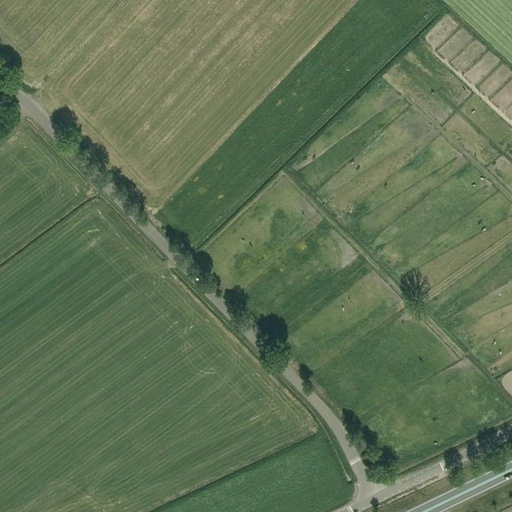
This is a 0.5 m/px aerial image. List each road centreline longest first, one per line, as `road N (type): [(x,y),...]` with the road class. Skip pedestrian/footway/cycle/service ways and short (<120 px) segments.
road 1 (unclassified): [(374,498),(324,413),(0,73)]
road 2 (unclassified): [(374,498),(511,432)]
